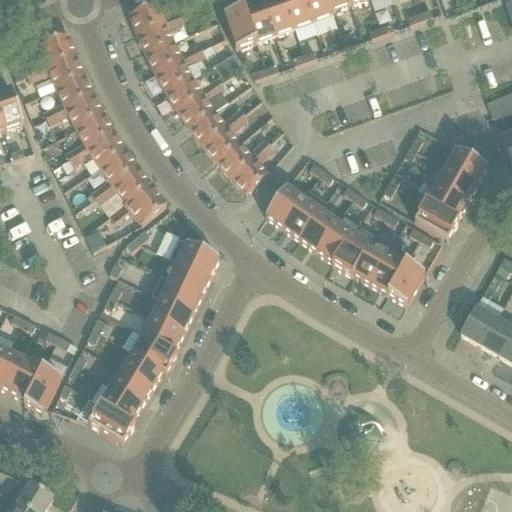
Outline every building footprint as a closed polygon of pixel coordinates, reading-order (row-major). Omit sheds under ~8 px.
[(313,28),(302,0),(283,0),(281,1),(293,35),(313,28)] [(324,0),(302,0),(313,28),(333,21),(332,17),(330,17),(324,0)] [(345,0),(324,0),(330,17),(332,17),(349,10),(345,0)] [(369,3),(367,0),(345,0),(349,10),(369,3)] [(293,35),(281,1),(262,8),(274,42),(293,35)] [(274,42),(262,8),(243,15),(255,49),(274,42)] [(158,10),(130,20),(138,42),(186,22),(183,16),(163,24),(158,10)] [(255,49),(243,15),(223,22),(236,56),(255,49)] [(430,16),(418,20),(421,27),(432,23),(430,16)] [(421,27),(418,20),(407,24),(410,31),(421,27)] [(186,22),(138,42),(146,61),(173,48),(168,36),(188,28),(186,22)] [(391,29),(380,33),(383,41),(394,37),(391,29)] [(383,41),(380,33),(369,37),(371,45),(383,41)] [(45,68),(25,75),(27,81),(76,62),(69,42),(40,52),(45,68)] [(353,43),(342,47),(344,54),(356,50),(353,43)] [(344,54),(342,47),(330,51),(333,58),(344,54)] [(173,48),(146,61),(156,80),(202,56),(199,50),(179,61),(173,48)] [(202,56),(156,80),(166,99),(192,84),(185,72),(205,62),(202,56)] [(315,57),(303,61),(306,68),(317,64),(315,57)] [(306,68),(303,61),(292,65),(295,72),(306,68)] [(85,82),(76,62),(27,81),(29,87),(50,80),(56,95),(85,82)] [(192,84),(166,99),(177,117),(221,88),(240,75),(233,62),(214,73),(220,81),(199,95),(192,84)] [(276,70),(265,74),(267,82),(279,78),(276,70)] [(267,82),(265,74),(250,79),(255,86),(267,82)] [(63,109),(43,119),(46,125),(94,101),(85,82),(56,95),(63,109)] [(221,88),(177,117),(190,135),(214,118),(228,109),(219,97),(224,94),(221,88)] [(12,95),(0,99),(0,126),(3,136),(23,129),(12,95)] [(511,115),(511,97),(499,103),(505,118),(511,115)] [(94,101),(46,125),(49,130),(69,121),(76,135),(104,120),(94,101)] [(505,118),(499,103),(493,105),(486,108),(492,124),(505,118)] [(214,118),(190,135),(202,152),(243,120),(239,115),(222,129),(214,118)] [(84,149),(65,160),(69,166),(114,138),(104,120),(76,135),(84,149)] [(243,120),(202,152),(217,169),(239,149),(230,139),(247,125),(243,120)] [(114,138),(69,166),(72,171),(85,163),(88,167),(93,164),(100,174),(126,156),(114,138)] [(511,139),(501,144),(511,168),(511,139)] [(416,143),(410,153),(417,157),(422,147),(416,143)] [(239,149),(217,169),(231,185),(269,150),(264,145),(248,160),(239,149)] [(269,150),(231,185),(246,201),(260,187),(268,180),(257,169),(273,154),(269,150)] [(411,168),(417,157),(410,153),(404,164),(411,168)] [(14,166),(25,162),(22,154),(11,158),(14,166)] [(456,155),(445,174),(477,192),(487,173),(456,155)] [(109,186),(91,199),(95,204),(138,173),(126,156),(100,174),(109,186)] [(324,177),(314,170),(309,176),(319,183),(324,177)] [(138,173),(95,204),(98,210),(116,197),(126,209),(150,192),(151,191),(138,173)] [(477,192),(445,174),(435,192),(467,210),(477,192)] [(333,183),(324,177),(319,183),(329,190),(333,183)] [(395,178),(389,189),(396,193),(402,182),(395,178)] [(390,203),(396,193),(389,189),(383,199),(390,203)] [(127,211),(109,224),(113,229),(130,216),(142,231),(166,211),(150,192),(126,209),(127,211)] [(457,227),(467,210),(435,192),(425,209),(457,227)] [(283,235),(309,197),(309,196),(303,204),(286,193),(266,223),(283,235)] [(357,200),(347,193),(343,199),(352,206),(357,200)] [(300,246),(326,209),(309,197),(283,235),(300,246)] [(367,207),(357,200),(352,206),(362,213),(367,207)] [(316,258),(337,228),(321,217),(327,209),(326,209),(300,246),(316,258)] [(457,227),(425,209),(414,228),(441,243),(447,247),(453,238),(459,228),(457,227)] [(384,226),(388,219),(377,214),(373,220),(384,226)] [(394,232),(398,226),(388,219),(384,226),(394,232)] [(333,270),(354,240),(353,239),(337,228),(316,258),(332,269),(333,270)] [(419,247),(423,240),(413,234),(409,241),(419,247)] [(145,237),(135,244),(140,250),(150,243),(145,237)] [(353,281),(371,249),(354,240),(333,270),(332,269),(331,271),(353,283),(353,281)] [(429,253),(433,246),(423,240),(419,247),(429,253)] [(371,249),(353,281),(370,291),(393,251),(375,241),(371,249)] [(131,258),(140,250),(135,244),(126,252),(131,258)] [(219,265),(187,249),(178,245),(169,265),(177,269),(178,268),(210,284),(219,265)] [(393,251),(370,291),(388,301),(406,269),(411,261),(393,251)] [(201,302),(210,284),(178,268),(177,269),(169,286),(169,287),(201,302)] [(406,312),(425,280),(406,269),(388,301),(406,312)] [(115,270),(109,281),(117,284),(122,274),(115,270)] [(193,321),(201,302),(169,287),(169,286),(161,282),(151,302),(160,306),(160,305),(193,321)] [(115,292),(109,303),(117,307),(122,296),(115,292)] [(111,318),(117,307),(109,303),(104,314),(111,318)] [(184,339),(193,321),(160,305),(160,306),(151,324),(184,339)] [(480,351),(495,325),(475,314),(460,340),(480,351)] [(22,333),(25,326),(15,321),(11,328),(22,333)] [(174,360),(184,339),(151,324),(142,342),(173,361),(174,360)] [(98,325),(93,336),(100,340),(105,329),(98,325)] [(500,363),(511,341),(511,335),(495,325),(480,351),(500,363)] [(36,332),(25,326),(22,333),(32,339),(36,332)] [(94,350),(100,340),(93,336),(87,347),(94,350)] [(56,351),(59,343),(49,338),(45,345),(56,351)] [(511,341),(500,363),(511,369),(511,341)] [(177,363),(174,360),(173,361),(142,342),(132,359),(163,378),(162,379),(164,380),(166,381),(167,379),(171,373),(177,363)] [(70,349),(59,343),(56,351),(66,356),(70,349)] [(0,375),(9,358),(0,353),(0,375)] [(0,393),(10,399),(26,367),(9,358),(0,375),(0,393)] [(163,378),(132,359),(121,377),(152,396),(162,379),(163,378)] [(79,362),(74,372),(81,376),(87,365),(79,362)] [(27,407),(43,375),(26,367),(10,399),(26,407),(27,407)] [(76,387),(81,376),(74,372),(68,383),(76,387)] [(61,384),(43,375),(27,407),(26,407),(24,411),(35,416),(41,420),(43,421),(44,419),(46,414),(61,384)] [(152,396),(121,377),(110,394),(141,413),(152,396)] [(65,391),(59,401),(66,405),(72,394),(65,391)] [(131,430),(141,413),(110,394),(100,412),(131,430)] [(131,430),(100,412),(89,430),(117,447),(122,450),(123,451),(124,449),(128,442),(135,432),(131,430)] [(30,491),(18,510),(17,511),(48,511),(53,505),(30,491)] [(0,511),(17,511),(18,510),(2,501),(0,504),(0,511)]
